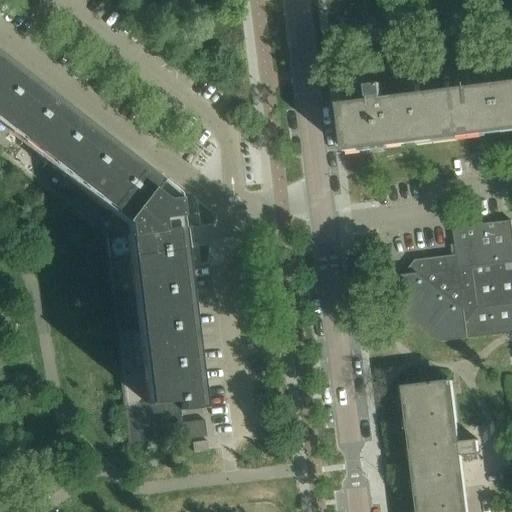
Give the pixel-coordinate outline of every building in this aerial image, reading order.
[(0,156),(102,236),(128,447),(206,437),(204,420),(182,423),(181,411),(203,408),(203,407),(202,407),(183,247),(177,248),(176,245),(178,244),(179,243),(180,242),(180,240),(179,238),(178,237),(177,236),(175,236),(173,218),(179,217),(177,199),(176,194),(0,56),(0,156)] [(511,88),(403,102),(400,82),(369,86),(370,91),(362,92),(354,102),(360,150),(363,150),(362,149),(377,147),(377,148),(379,148),(379,147),(511,130),(511,88)] [(511,219),(454,227),(458,254),(416,259),(405,274),(390,276),(394,304),(441,341),(511,332),(511,219)] [(455,442),(448,382),(448,381),(403,386),(405,399),(407,418),(409,430),(418,511),(464,511),(462,497),(457,457),(480,454),(478,439),(461,441),(455,442)] [(207,441),(192,443),(192,444),(193,452),(208,450),(208,449),(207,441)]
